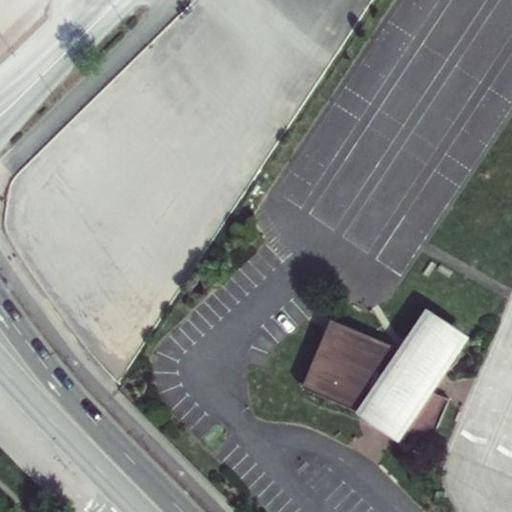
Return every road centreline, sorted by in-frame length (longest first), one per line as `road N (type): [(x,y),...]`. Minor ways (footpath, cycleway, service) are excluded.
road 1 (secondary): [(182,511),(90,418),(0,306)]
road 2 (secondary): [(0,366),(139,511)]
road 3 (unclassified): [(112,0),(0,112)]
